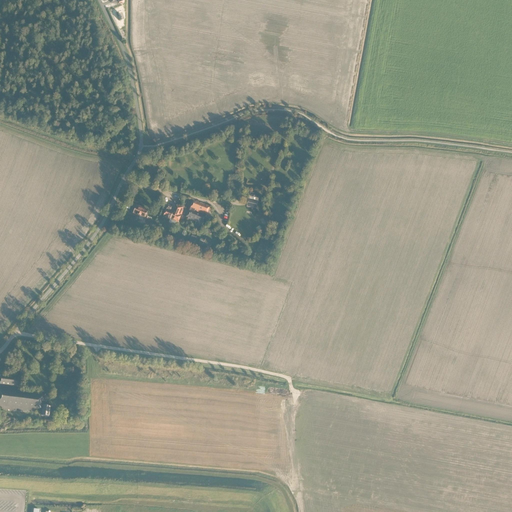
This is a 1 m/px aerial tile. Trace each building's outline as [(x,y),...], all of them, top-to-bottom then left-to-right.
[(119,11),(115,13),(119,24),(123,22),(119,11)] [(250,193),(249,200),(256,202),(258,202),(260,196),(260,195),(250,193)] [(186,218),(196,222),(195,225),(201,228),(210,207),(193,200),(193,201),(189,210),(186,218)] [(256,202),(249,200),(247,208),(253,209),(257,210),(257,207),(258,202),(256,202)] [(173,214),(170,212),(171,209),(172,207),(169,206),(168,208),(164,218),(178,224),(181,216),(185,208),(182,207),(177,205),(173,214)] [(145,219),(148,211),(136,206),(133,214),(145,219)] [(202,247),(203,246),(209,249),(212,243),(210,242),(211,241),(206,239),(205,241),(200,239),(198,245),(202,247)] [(221,255),(227,257),(230,250),(223,248),(221,255)] [(242,259),(245,252),(238,250),(235,257),(242,259)] [(53,417),(54,407),(50,407),(49,408),(44,407),(46,393),(21,390),(23,378),(0,375),(0,377),(0,409),(29,414),(30,412),(37,413),(38,412),(42,412),(42,417),(45,418),(44,421),(49,421),(50,417),(53,417)]
